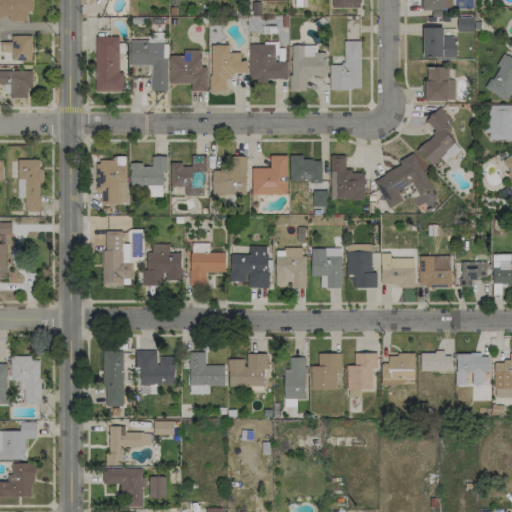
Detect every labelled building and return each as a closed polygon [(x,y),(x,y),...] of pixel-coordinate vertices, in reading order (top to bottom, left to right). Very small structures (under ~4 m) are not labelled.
[(30,0),(0,0),(0,15),(8,16),(8,21),(30,21),(30,0)] [(332,0),(332,7),(359,8),(359,0),(332,0)] [(451,0),(423,0),(424,9),(451,9),(451,0)] [(457,32),(473,31),(473,16),(457,16),(457,32)] [(422,57),(455,58),(456,36),(442,35),(443,27),(423,27),(422,57)] [(163,32),(150,32),(150,43),(163,43),(163,32)] [(31,35),(11,36),(11,42),(1,42),(1,52),(11,52),(12,61),(32,61),(31,35)] [(118,36),(95,36),(95,91),(123,91),(123,72),(118,72),(118,36)] [(163,44),(147,45),(147,40),(129,40),(129,65),(150,65),(150,90),(166,90),(166,57),(163,57),(163,44)] [(360,89),(360,40),(343,40),(344,64),(329,64),(329,89),(360,89)] [(249,80),(287,79),(286,61),(274,61),(274,44),(249,44),(249,80)] [(226,91),(227,73),(247,73),(247,61),(239,61),(239,53),(228,53),(228,45),(210,45),(209,91),(226,91)] [(326,52),(315,52),(315,45),(290,45),(290,90),(305,91),(306,76),(326,76),(326,52)] [(207,91),(206,66),(200,66),(199,50),(183,50),(183,55),(169,55),(169,83),(190,83),(191,91),(207,91)] [(506,100),(511,90),(511,57),(503,52),(496,64),(498,66),(485,88),(506,100)] [(425,100),(454,100),(454,78),(449,78),(449,67),(425,67),(425,100)] [(0,70),(0,84),(3,84),(4,96),(27,96),(27,88),(32,88),(32,70),(0,70)] [(511,139),(511,104),(487,104),(486,139),(511,139)] [(450,118),(438,107),(425,120),(435,131),(416,150),(431,165),(455,142),(447,134),(452,129),(445,123),(450,118)] [(511,182),(511,153),(501,159),(511,182)] [(170,163),(169,186),(184,186),(184,195),(202,195),(202,172),(206,172),(207,156),(191,155),(190,164),(170,163)] [(286,155),(269,155),(270,167),(251,168),(251,194),(287,194),(286,155)] [(289,181),(321,180),(321,159),(302,159),(301,155),(289,155),(289,181)] [(363,171),(345,171),(345,155),(329,155),(330,181),(335,181),(335,199),(363,198),(363,171)] [(130,164),(130,188),(145,187),(145,196),(162,196),(161,171),(167,171),(166,156),(151,156),(152,163),(130,164)] [(212,195),(246,194),(245,156),(230,156),(230,169),(211,169),(212,195)] [(372,178),(388,208),(402,200),(397,190),(412,182),(419,195),(432,188),(415,156),(372,178)] [(95,158),(95,191),(101,191),(101,203),(126,203),(126,158),(95,158)] [(40,159),(18,159),(18,211),(40,211),(40,159)] [(312,206),(326,206),(326,192),(312,192),(312,206)] [(130,278),(129,244),(122,245),(122,230),(105,231),(105,249),(101,249),(102,287),(122,286),(121,278),(130,278)] [(191,251),(208,251),(208,244),(191,243),(191,251)] [(142,285),(163,285),(163,280),(181,280),(181,252),(169,253),(169,244),(151,244),(151,252),(146,252),(146,269),(142,269),(142,285)] [(229,281),(246,281),(246,288),(267,288),(268,246),(248,245),(248,254),(230,253),(229,281)] [(310,248),(311,276),(319,276),(320,288),(341,287),(340,247),(310,248)] [(304,288),(304,249),(275,248),(275,286),(289,286),(289,288),(304,288)] [(346,275),(353,275),(353,288),(376,287),(375,270),(371,270),(370,251),(345,251),(346,275)] [(189,285),(205,286),(205,272),(224,272),(225,253),(190,252),(189,285)] [(390,258),(390,252),(380,252),(381,284),(396,283),(397,287),(413,287),(413,257),(390,258)] [(511,266),(509,267),(510,254),(492,254),(492,284),(511,284),(511,266)] [(450,256),(418,255),(418,286),(449,287),(450,256)] [(460,261),(460,286),(470,286),(470,280),(486,279),(486,261),(460,261)] [(122,350),(103,350),(104,406),(123,406),(122,350)] [(174,384),(174,356),(157,356),(157,350),(134,350),(135,373),(139,373),(139,384),(174,384)] [(451,356),(444,355),(444,351),(420,351),(420,370),(451,371),(451,356)] [(189,394),(208,393),(207,385),(224,385),(224,364),(205,365),(204,352),(188,352),(189,394)] [(317,353),(317,365),(310,366),(310,390),(335,389),(335,369),(341,368),(341,352),(317,353)] [(347,396),(360,396),(360,389),(372,389),(371,367),(377,367),(376,352),(353,352),(353,365),(346,365),(347,396)] [(228,386),(265,386),(265,353),(245,354),(245,358),(228,359),(228,386)] [(380,384),(414,384),(414,354),(387,353),(387,363),(381,363),(380,384)] [(511,353),(509,353),(509,361),(493,361),(494,397),(511,396),(511,353)] [(456,372),(488,371),(488,354),(455,355),(456,372)] [(24,402),(39,402),(40,359),(31,359),(31,355),(11,355),(10,381),(18,381),(18,389),(24,389),(24,402)] [(284,399),(304,398),(304,357),(289,357),(289,368),(283,368),(284,399)] [(0,459),(24,459),(24,438),(36,438),(36,421),(19,422),(19,431),(0,430),(0,459)] [(153,434),(172,434),(172,421),(153,421),(153,434)] [(108,425),(107,465),(123,465),(123,446),(148,446),(148,432),(124,432),(124,425),(108,425)] [(9,481),(0,481),(0,496),(33,496),(33,463),(10,463),(9,481)] [(142,468),(102,468),(102,483),(120,483),(120,506),(141,506),(142,468)] [(148,498),(165,497),(164,476),(148,476),(148,498)]
